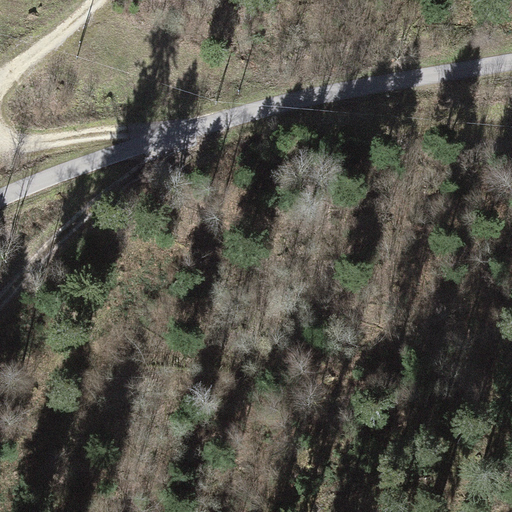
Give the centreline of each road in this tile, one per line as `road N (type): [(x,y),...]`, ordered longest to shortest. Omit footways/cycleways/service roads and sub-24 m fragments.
road 1 (unclassified): [(511,60),(209,120),(0,197)]
road 2 (track): [(0,145),(209,120),(119,182),(0,295)]
road 3 (track): [(0,78),(94,0)]
